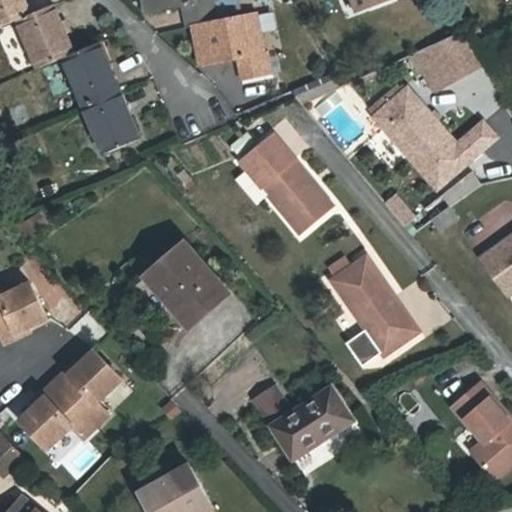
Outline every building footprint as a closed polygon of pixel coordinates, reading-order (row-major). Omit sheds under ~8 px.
[(0,0),(0,27),(19,19),(32,14),(25,0),(0,0)] [(194,27),(218,22),(214,0),(144,0),(147,12),(188,4),(192,27),(194,27)] [(32,14),(19,19),(39,67),(64,57),(75,52),(55,4),(32,14)] [(253,15),(218,22),(194,27),(202,65),(242,57),(247,80),(273,75),(269,52),(264,52),(261,37),(257,38),(253,15)] [(450,82),(465,74),(453,53),(468,45),(461,32),(428,47),(436,62),(438,60),(450,82)] [(75,52),(64,57),(84,105),(120,90),(100,42),(75,52)] [(480,65),(468,45),(453,53),(465,74),(480,65)] [(397,86),(370,110),(375,117),(439,189),(497,137),(484,122),(458,145),(408,88),(403,92),(397,86)] [(120,90),(84,105),(104,154),(140,139),(120,90)] [(242,162),(248,170),(269,195),(301,234),(335,206),(276,134),(242,162)] [(450,206),(481,183),(471,169),(440,192),(450,206)] [(269,195),(248,170),(237,179),(257,204),(269,195)] [(397,197),(387,205),(398,218),(408,210),(397,197)] [(452,205),(429,214),(436,231),(459,222),(452,205)] [(415,218),(408,210),(398,218),(404,226),(405,226),(415,218)] [(29,240),(49,226),(40,213),(20,227),(29,240)] [(511,235),(481,258),(509,297),(511,294),(511,235)] [(227,291),(185,243),(148,276),(189,323),(227,291)] [(368,255),(352,266),(337,277),(332,280),(385,356),(421,331),(368,255)] [(337,277),(352,266),(346,257),(331,268),(337,277)] [(0,293),(0,333),(5,344),(20,336),(18,332),(30,327),(49,318),(32,282),(2,297),(0,293)] [(18,332),(20,336),(32,331),(30,327),(18,332)] [(95,350),(80,365),(71,373),(68,370),(55,382),(97,426),(109,414),(98,402),(122,379),(95,350)] [(77,362),(68,370),(71,373),(80,365),(77,362)] [(84,438),(97,426),(55,382),(43,394),(46,397),(37,405),(21,420),(48,448),(73,425),(84,438)] [(454,407),(483,442),(488,447),(477,457),(496,480),(511,466),(511,417),(482,383),(454,407)] [(255,399),(273,426),(292,413),(275,387),(255,399)] [(332,387),(292,413),(273,426),(294,459),(354,421),(332,387)] [(46,397),(43,394),(34,402),(37,405),(46,397)] [(0,438),(0,471),(5,476),(22,459),(1,438),(0,438)] [(472,451),(477,457),(488,447),(483,442),(472,451)] [(202,511),(213,506),(191,466),(143,492),(154,511),(202,511)] [(40,511),(23,497),(10,511),(40,511)]
